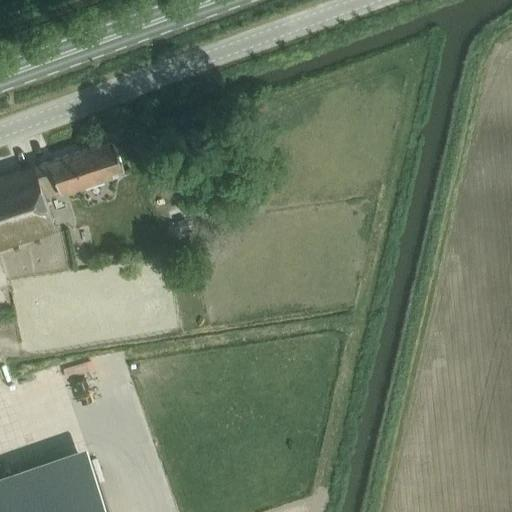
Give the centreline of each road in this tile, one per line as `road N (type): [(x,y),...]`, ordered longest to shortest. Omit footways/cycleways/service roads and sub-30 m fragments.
road 1 (unclassified): [(367,0),(0,132)]
road 2 (secondary): [(0,78),(217,0)]
